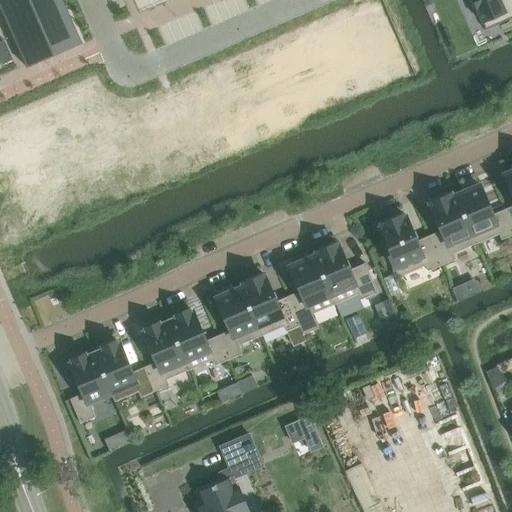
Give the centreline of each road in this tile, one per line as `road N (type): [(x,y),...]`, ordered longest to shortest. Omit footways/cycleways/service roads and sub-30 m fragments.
road 1 (residential): [(0,357),(511,136)]
road 2 (unclassified): [(93,0),(120,63),(133,70),(297,0)]
